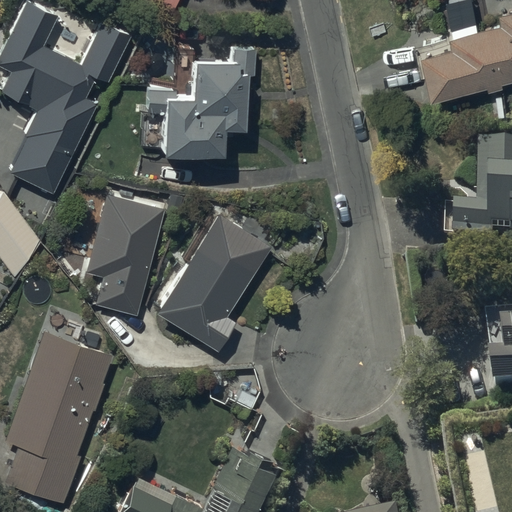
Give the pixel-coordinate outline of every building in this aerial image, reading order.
[(130,0),(167,18),(175,0),(130,0)] [(50,194),(94,103),(83,97),(92,79),(102,84),(125,37),(99,24),(78,66),(39,46),(53,18),(24,3),(0,51),(0,69),(7,73),(0,86),(0,92),(34,110),(21,136),(24,137),(6,173),(50,194)] [(427,80),(432,102),(488,89),(489,93),(504,90),(502,85),(511,82),(511,15),(500,18),(501,26),(478,31),(476,23),(454,29),(456,39),(414,49),(422,81),(427,80)] [(251,77),(251,51),(231,51),(231,66),(187,66),(186,104),(159,104),(159,92),(144,92),(144,115),(158,115),(158,158),(218,159),(219,132),(241,133),(242,77),(251,77)] [(450,243),(450,249),(492,249),(492,240),(511,240),(511,148),(478,148),(477,214),(445,213),(445,243),(450,243)] [(0,260),(13,277),(36,241),(0,193),(0,260)] [(134,315),(160,209),(104,195),(84,274),(100,278),(93,305),(134,315)] [(267,246),(215,215),(153,317),(214,354),(232,325),(223,319),(267,246)] [(487,367),(493,398),(511,394),(511,328),(500,331),(506,363),(487,367)] [(61,503),(108,357),(37,335),(3,442),(14,446),(2,484),(61,503)] [(272,472),(273,469),(266,466),(267,463),(243,452),(241,455),(228,449),(204,502),(174,488),(171,495),(134,478),(118,511),(259,511),(277,474),(272,472)]
